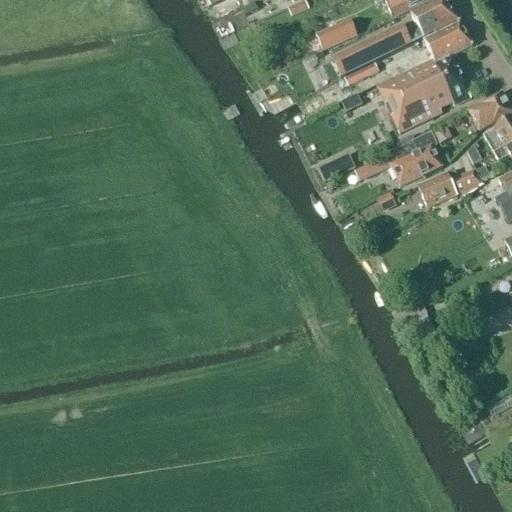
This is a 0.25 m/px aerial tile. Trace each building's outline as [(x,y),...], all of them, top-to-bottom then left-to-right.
[(207,0),(217,18),(238,8),(234,0),(207,0)] [(437,0),(373,0),(377,7),(384,3),(393,21),(437,0)] [(304,1),(287,9),(291,18),(308,10),(304,1)] [(375,42),(324,66),(333,85),(422,41),(434,35),(434,36),(457,25),(441,2),(428,9),(428,8),(410,17),(418,32),(414,35),(409,25),(375,42)] [(316,38),(323,53),(356,39),(350,23),(316,38)] [(472,48),(458,26),(423,43),(432,61),(435,69),(450,61),(449,60),(472,48)] [(452,63),(451,61),(450,61),(435,69),(432,61),(376,88),(385,108),(388,106),(393,118),(391,119),(399,136),(441,116),(439,112),(452,106),(454,109),(471,101),(452,63)] [(467,114),(479,134),(511,115),(511,114),(501,96),(467,114)] [(482,138),(494,158),(511,148),(511,121),(493,132),(482,138)] [(431,136),(412,145),(365,167),(365,168),(360,170),(364,178),(374,174),(375,176),(390,169),(400,190),(442,169),(432,149),(436,147),(431,136)] [(473,148),(467,156),(472,167),(481,163),(473,148)] [(511,148),(494,158),(498,165),(509,159),(511,163),(511,148)] [(360,170),(360,169),(365,167),(359,155),(327,170),(332,182),(360,170)] [(489,179),(484,169),(476,174),(481,183),(489,179)] [(457,199),(456,197),(478,184),(473,174),(457,181),(454,173),(418,190),(428,212),(457,199)] [(511,176),(498,185),(511,208),(511,176)] [(375,202),(381,215),(396,208),(390,195),(375,202)] [(511,239),(503,244),(511,262),(511,239)] [(407,275),(394,281),(401,298),(415,292),(407,275)] [(415,297),(389,308),(393,316),(419,305),(415,297)] [(511,303),(460,325),(468,345),(511,326),(511,303)] [(399,315),(406,327),(427,318),(420,305),(399,315)]
